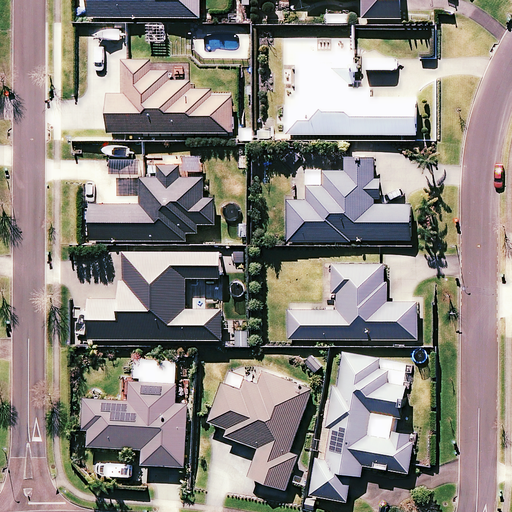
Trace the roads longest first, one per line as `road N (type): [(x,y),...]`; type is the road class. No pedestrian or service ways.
road 1 (residential): [(35,0),(29,511)]
road 2 (residential): [(511,64),(486,129),(479,298)]
road 3 (residential): [(479,298),(474,511)]
